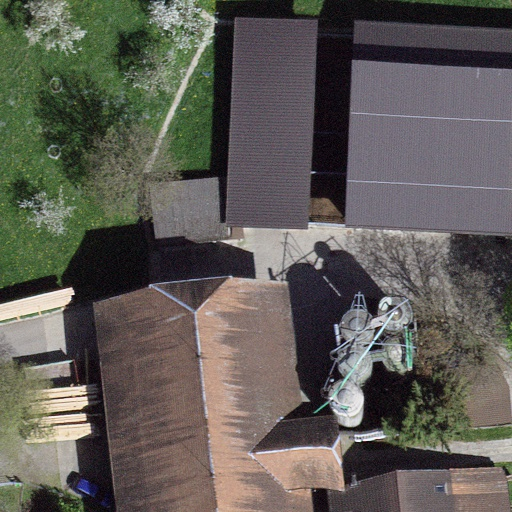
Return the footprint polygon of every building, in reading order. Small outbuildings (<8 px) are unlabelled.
[(229,175),(226,226),(308,229),(316,21),(235,17),(229,175)] [(511,29),(354,22),(344,229),(511,236),(511,29)] [(149,185),(157,249),(226,239),(226,226),(229,175),(149,185)] [(342,488),(334,417),(302,420),(287,281),(92,302),(114,511),(314,511),(313,491),(329,490),(342,488)] [(393,334),(399,334),(405,332),(410,328),(413,323),(414,317),(413,312),(411,307),(407,303),(402,300),(396,300),(391,300),(386,303),(382,307),(380,312),(379,317),(380,323),(383,328),(388,332),(393,334)] [(362,352),(367,351),(372,348),(375,343),(377,338),(378,333),(376,327),(373,322),(367,318),(362,317),(355,317),(350,320),(345,324),(343,330),(342,336),(344,341),(347,346),(351,350),(356,352),(362,352)] [(400,373),(406,373),(412,371),(416,367),(419,361),(420,355),(420,350),(417,345),(413,341),(408,339),(403,338),(397,339),(392,341),(388,345),(386,350),(385,355),(386,361),(389,367),(394,371),(400,373)] [(348,387),(353,389),(359,389),(364,387),(369,384),(372,380),(374,374),(374,368),(372,363),(368,358),(363,355),(357,354),(351,355),(345,358),(341,363),(340,368),(339,373),(341,379),(344,383),(348,387)] [(498,365),(450,370),(456,428),(511,421),(511,414),(509,386),(498,365)] [(332,407),(333,412),(336,417),(340,421),(345,423),(350,424),(356,423),(361,419),(365,415),(367,409),(367,403),(364,397),(361,393),(355,390),(349,389),(344,390),(339,392),(335,396),(333,401),(332,407)] [(331,511),(503,511),(498,470),(342,488),(329,490),(331,511)]
